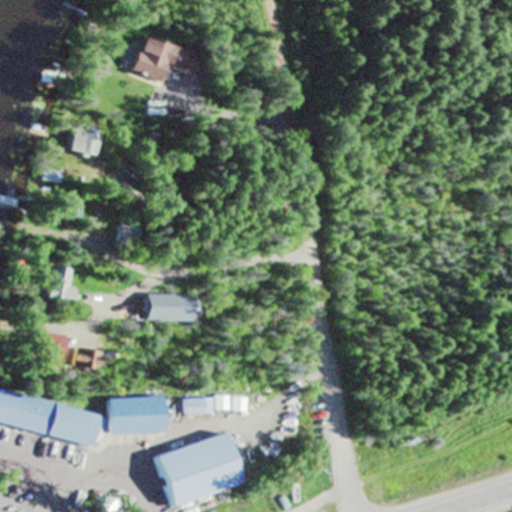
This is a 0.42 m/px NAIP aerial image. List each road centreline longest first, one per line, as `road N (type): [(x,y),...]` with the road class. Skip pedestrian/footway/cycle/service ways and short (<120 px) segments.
road 1 (residential): [(350,511),(304,171),(271,0)]
road 2 (track): [(511,420),(292,511)]
road 3 (residential): [(304,171),(356,104),(370,0)]
road 4 (residential): [(311,254),(156,274)]
